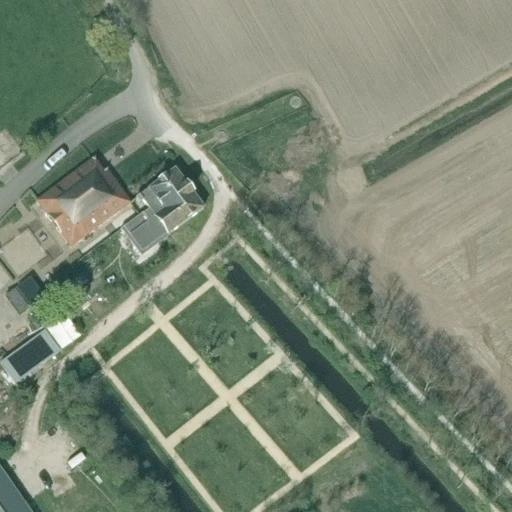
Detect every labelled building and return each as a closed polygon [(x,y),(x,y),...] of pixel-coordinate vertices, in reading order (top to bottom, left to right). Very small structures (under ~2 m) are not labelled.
[(71,179),(36,204),(45,215),(62,239),(70,250),(91,235),(129,206),(106,174),(103,176),(93,163),(71,179)] [(174,173),(135,202),(139,206),(142,204),(167,238),(203,212),(174,173)] [(81,266),(91,277),(100,270),(91,258),(81,266)] [(69,321),(67,318),(58,324),(56,322),(43,331),(60,354),(81,339),(71,325),(72,324),(70,321),(69,321)] [(0,366),(14,387),(58,355),(43,335),(0,366)] [(27,511),(0,472),(0,511),(27,511)]
